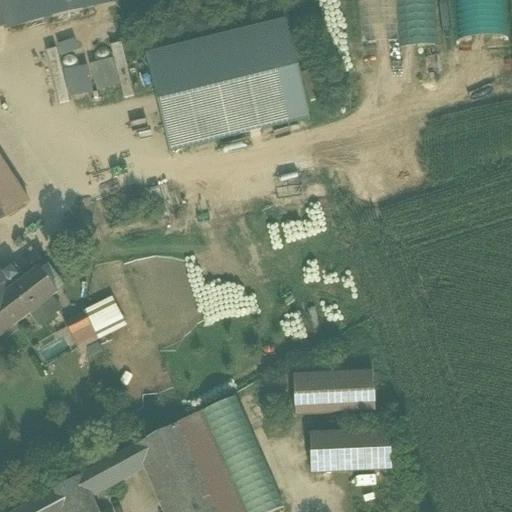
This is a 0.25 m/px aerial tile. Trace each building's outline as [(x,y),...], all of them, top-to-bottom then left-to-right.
[(112,0),(1,0),(9,29),(114,4),(112,0)] [(400,47),(438,45),(434,0),(357,0),(359,34),(385,33),(385,41),(400,40),(400,47)] [(144,57),(168,155),(308,120),(285,23),(144,57)] [(111,45),(114,61),(65,71),(60,48),(47,51),(58,103),(122,89),(124,98),(137,96),(125,42),(111,45)] [(0,160),(0,212),(4,219),(28,203),(0,160)] [(47,265),(39,271),(56,294),(64,287),(47,265)] [(0,338),(30,315),(51,299),(56,295),(56,294),(39,271),(38,270),(11,291),(0,299),(0,338)] [(0,299),(11,291),(0,275),(0,299)] [(51,299),(30,315),(39,326),(59,310),(51,299)] [(83,314),(84,316),(96,340),(97,341),(115,332),(101,304),(83,314)] [(64,326),(77,350),(96,340),(84,316),(64,326)] [(292,378),(294,418),(374,414),(372,374),(292,378)] [(277,511),(283,510),(257,450),(234,399),(201,414),(223,465),(243,511),(277,511)] [(240,511),(198,414),(177,426),(214,511),(240,511)] [(214,511),(177,426),(134,449),(144,470),(161,511),(214,511)] [(309,436),(310,476),(390,472),(389,432),(309,436)] [(134,449),(80,478),(90,500),(144,470),(134,449)] [(80,478),(53,493),(61,511),(95,511),(90,500),(80,478)] [(61,511),(53,493),(17,511),(61,511)]
